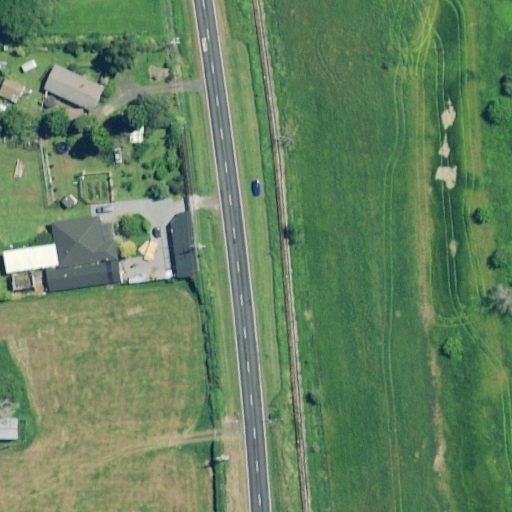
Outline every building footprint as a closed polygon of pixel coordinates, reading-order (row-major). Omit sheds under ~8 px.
[(33,59),(20,65),(24,74),(37,68),(33,59)] [(49,61),(40,80),(47,83),(44,89),(93,111),(104,87),(49,61)] [(59,266),(44,268),(48,291),(120,280),(117,259),(110,215),(52,223),(58,258),(59,266)] [(52,244),(33,248),(37,265),(56,260),(52,244)] [(20,417),(0,415),(0,438),(19,439),(20,417)]
